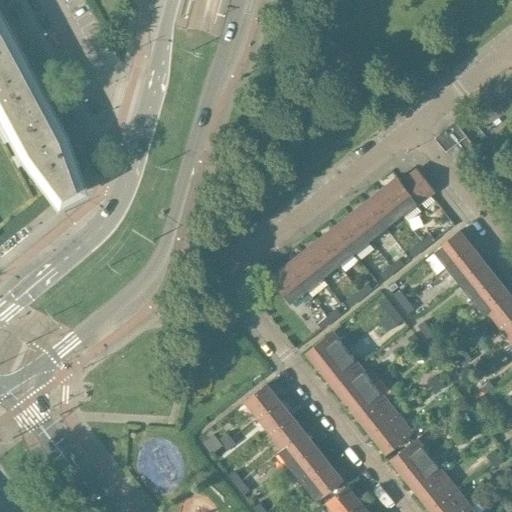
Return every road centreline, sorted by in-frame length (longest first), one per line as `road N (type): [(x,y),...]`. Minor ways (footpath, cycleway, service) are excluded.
road 1 (residential): [(410,130),(236,272),(231,287),(406,511)]
road 2 (tertiary): [(46,359),(150,269),(236,0)]
road 3 (tertiary): [(140,131),(120,198),(96,232),(0,314)]
road 4 (residential): [(47,0),(119,123),(140,131)]
road 5 (residential): [(410,130),(511,257)]
road 6 (tertiary): [(170,0),(140,131)]
road 7 (residential): [(511,46),(410,130)]
